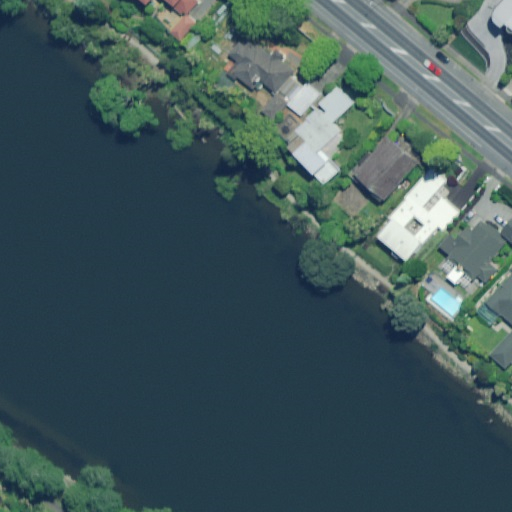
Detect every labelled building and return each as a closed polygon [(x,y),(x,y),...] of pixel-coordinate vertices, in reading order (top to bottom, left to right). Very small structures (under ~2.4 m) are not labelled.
[(133,0),(138,3),(140,0),(145,0),(153,7),(158,0),(166,0),(184,16),(170,32),(184,44),(202,23),(195,17),(207,3),(203,0),(133,0)] [(511,3),(500,17),(510,26),(511,23),(511,3)] [(254,50),(243,42),(232,57),(243,65),(235,75),(256,91),(262,83),(278,95),(295,72),(282,63),(287,57),(263,39),(254,50)] [(294,101),(305,87),(293,78),(282,92),(294,101)] [(305,87),(294,101),(290,106),(304,118),(322,95),(307,83),(305,87)] [(340,88),(303,125),(292,114),(282,125),(292,135),(287,141),(330,185),(346,170),(326,150),(343,132),(335,124),(355,104),(340,88)] [(418,165),(386,138),(355,175),(387,202),(418,165)] [(431,169),(405,199),(388,219),(392,223),(380,237),(409,263),(440,227),(444,231),(459,213),(436,193),(446,182),(431,169)] [(511,242),(511,221),(503,233),(484,218),(473,232),(462,224),(442,248),(462,264),(450,279),(459,286),(462,281),(470,288),(478,278),(486,285),(498,270),(491,264),(509,240),(511,242)] [(511,273),(478,313),(494,326),(503,315),(511,322),(511,333),(493,356),(510,371),(511,367),(511,273)]
